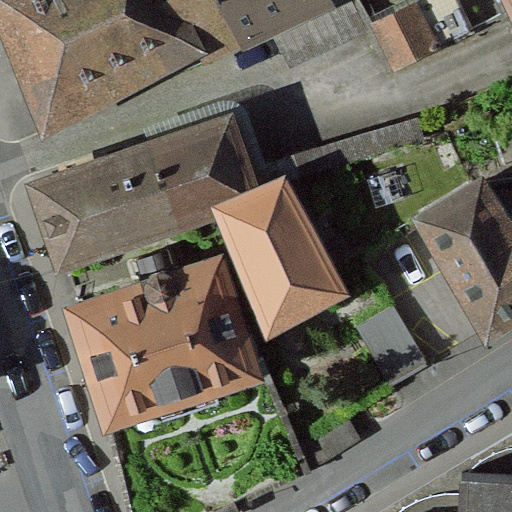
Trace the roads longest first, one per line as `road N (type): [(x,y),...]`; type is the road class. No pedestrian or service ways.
road 1 (residential): [(0,171),(234,79),(260,79),(336,111),(375,106),(511,56)]
road 2 (residential): [(292,511),(511,385)]
road 3 (tertiary): [(0,309),(72,511)]
